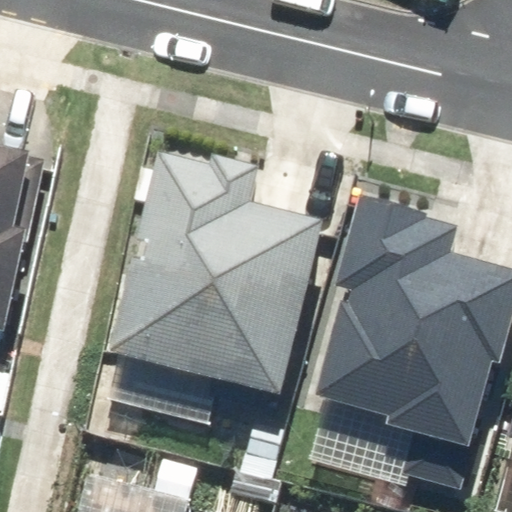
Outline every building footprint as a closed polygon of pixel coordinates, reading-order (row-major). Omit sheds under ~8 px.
[(0,335),(18,339),(40,235),(36,234),(53,159),(0,147),(0,335)] [(175,162),(125,362),(292,404),(337,228),(265,210),(274,176),(226,164),(224,174),(175,162)] [(374,215),(324,415),(492,457),(511,377),(511,274),(465,263),(473,229),(426,217),(423,227),(374,215)] [(295,434),(260,424),(245,480),(281,489),(295,434)] [(164,459),(151,501),(187,511),(199,511),(211,474),(164,459)]
